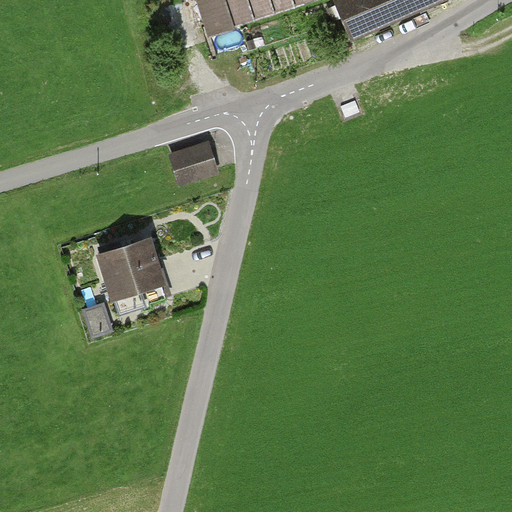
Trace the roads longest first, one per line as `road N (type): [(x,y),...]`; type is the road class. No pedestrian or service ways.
road 1 (unclassified): [(251,115),(249,179),(177,511)]
road 2 (unclassified): [(251,115),(493,0)]
road 3 (unclassified): [(0,183),(221,114),(251,115)]
